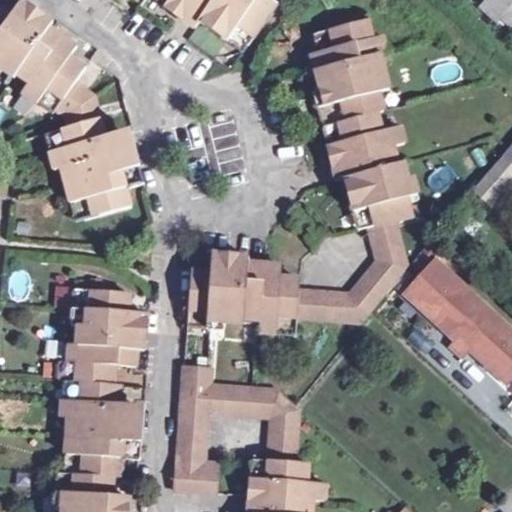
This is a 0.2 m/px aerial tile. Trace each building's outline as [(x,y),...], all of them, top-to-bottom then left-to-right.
[(232,35),(248,45),(276,5),(268,0),(169,0),(165,7),(180,18),(188,5),(196,11),(192,17),(200,23),(227,42),(232,35)] [(511,0),(488,0),(480,9),(496,23),(511,5),(511,0)] [(48,29),(41,23),(35,31),(27,25),(36,13),(21,3),(11,17),(0,9),(0,63),(29,84),(22,94),(37,104),(42,96),(58,108),(56,110),(66,117),(69,129),(52,133),(57,152),(49,155),(53,172),(62,169),(72,204),(80,201),(85,220),(130,208),(125,189),(143,185),(138,167),(119,173),(116,163),(129,159),(127,150),(123,134),(105,139),(94,98),(74,84),(85,69),(69,58),(76,48),(48,29)] [(192,17),(196,11),(188,5),(180,18),(195,29),(200,23),(192,17)] [(51,24),(36,13),(27,25),(35,31),(41,23),(48,29),(51,24)] [(362,211),(367,230),(369,229),(395,222),(414,217),(409,198),(417,196),(413,179),(407,181),(403,165),(398,166),(393,148),(404,145),(400,128),(382,133),(377,114),(383,112),(379,93),(389,91),(379,56),(387,54),(382,37),(372,39),(367,21),(322,33),(327,52),(318,54),(312,56),(317,73),(325,71),(330,88),(321,91),(314,93),(318,109),(327,107),(332,126),(337,145),(328,147),(333,164),(348,160),(350,170),(343,172),(345,181),(353,213),(362,211)] [(327,52),(322,33),(313,35),(318,54),(327,52)] [(242,52),(248,45),(232,35),(227,42),(242,52)] [(325,71),(317,73),(321,91),(330,88),(325,71)] [(56,110),(58,108),(42,96),(37,104),(53,115),(56,110)] [(327,107),(318,109),(323,128),(332,126),(327,107)] [(227,121),(181,133),(193,179),(239,167),(227,121)] [(332,126),(323,128),(328,147),(337,145),(332,126)] [(43,136),(49,155),(57,152),(52,133),(43,136)] [(119,173),(138,167),(134,149),(127,150),(129,159),(116,163),(119,173)] [(491,205),(511,180),(511,161),(504,154),(474,190),(491,205)] [(338,183),(345,181),(343,172),(350,170),(348,160),(333,164),(338,183)] [(76,222),(85,220),(80,201),(72,204),(76,222)] [(362,211),(353,213),(358,232),(367,230),(362,211)] [(370,235),(397,228),(395,222),(369,229),(370,235)] [(408,268),(397,228),(370,235),(378,262),(350,296),(299,292),(297,319),(362,324),(408,268)] [(248,265),(239,264),(238,274),(228,273),(230,257),(212,255),(211,274),(191,273),(188,318),(207,319),(207,321),(225,322),(224,330),(260,332),(260,325),(278,326),(278,325),(297,326),(297,319),(299,292),(300,281),(281,279),(282,268),(248,265)] [(249,258),(230,257),(228,273),(238,274),(239,264),(248,265),(249,258)] [(487,307),(437,260),(406,294),(456,340),(459,336),(487,307)] [(66,475),(65,494),(56,493),(55,511),(62,511),(61,511),(128,511),(129,499),(114,498),(115,479),(120,479),(122,460),(140,461),(141,444),(120,442),(121,432),(134,433),(135,424),(136,407),(119,405),(120,387),(114,386),(115,367),(136,368),(137,352),(138,342),(129,342),(130,332),(146,333),(147,315),(128,314),(130,295),(74,291),(72,310),(81,310),(80,328),(79,346),(70,346),(69,362),(67,382),(73,383),(72,402),(63,401),(62,419),(68,420),(66,455),(75,456),(73,475),(66,475)] [(456,340),(451,345),(463,357),(470,349),(507,384),(511,378),(511,329),(487,307),(459,336),(456,340)] [(71,327),(80,328),(81,310),(72,310),(71,327)] [(207,321),(207,319),(188,318),(187,327),(206,328),(207,321)] [(296,335),(297,326),(278,325),(278,326),(277,334),(296,335)] [(146,333),(130,332),(129,342),(138,342),(137,352),(145,352),(146,333)] [(64,382),(67,382),(69,362),(60,362),(58,382),(64,382)] [(190,381),(191,368),(184,367),(183,380),(190,381)] [(212,369),(191,368),(190,381),(183,380),(182,393),(190,394),(190,388),(210,389),(211,387),(212,369)] [(72,402),(73,383),(67,382),(64,382),(63,401),(72,402)] [(281,392),(216,387),(214,415),(271,419),(268,462),(295,464),(299,409),(281,392)] [(209,403),(210,389),(190,388),(190,394),(182,393),(182,401),(209,403)] [(209,414),(209,403),(182,401),(178,444),(206,446),(209,414)] [(120,442),(141,444),(143,424),(135,424),(134,433),(121,432),(120,442)] [(205,464),(206,446),(178,444),(177,462),(205,464)] [(75,456),(66,455),(65,475),(66,475),(73,475),(75,456)] [(251,479),(260,480),(261,461),(252,460),(251,479)] [(311,511),(312,502),(324,503),(325,485),(307,484),(308,464),(295,464),(268,462),(261,461),(260,480),(251,479),(250,497),(266,498),(265,509),(257,508),(256,511),(311,511)] [(205,464),(177,462),(174,492),(218,495),(220,465),(205,464)] [(56,493),(65,494),(66,475),(65,475),(57,474),(56,493)] [(266,498),(250,497),(248,511),(256,511),(257,508),(265,509),(266,498)]
